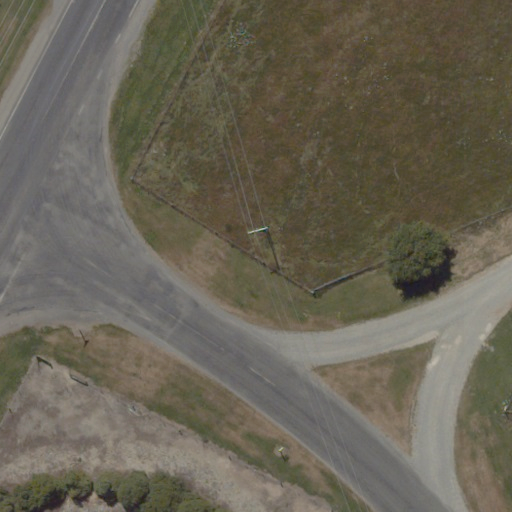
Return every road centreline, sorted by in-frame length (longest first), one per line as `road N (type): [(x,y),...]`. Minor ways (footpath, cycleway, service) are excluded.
road 1 (unclassified): [(237,356),(450,320),(511,285)]
road 2 (residential): [(0,219),(237,356)]
road 3 (residential): [(237,356),(415,511)]
road 4 (tertiary): [(0,204),(106,0)]
